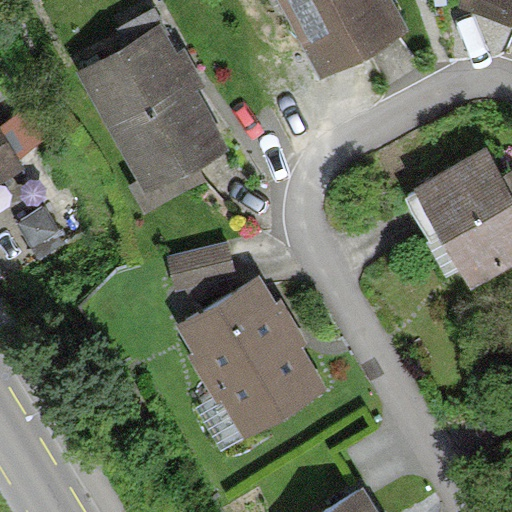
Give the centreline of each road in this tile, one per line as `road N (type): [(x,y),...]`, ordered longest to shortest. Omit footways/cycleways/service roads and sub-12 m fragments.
road 1 (residential): [(296,232),(462,511)]
road 2 (residential): [(511,79),(455,79),(312,157),(297,190),(296,232)]
